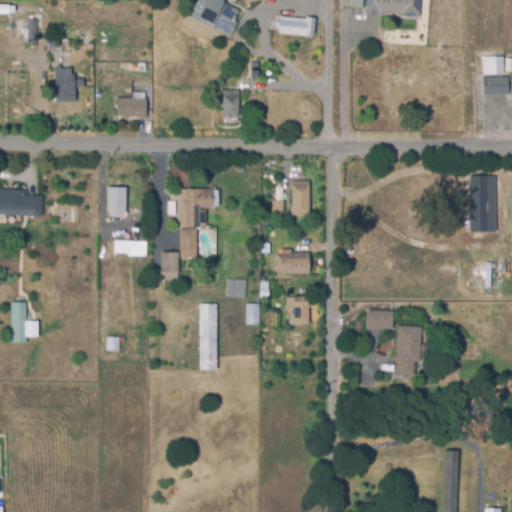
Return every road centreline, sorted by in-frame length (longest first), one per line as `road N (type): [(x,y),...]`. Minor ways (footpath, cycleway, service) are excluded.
road 1 (residential): [(0,139),(511,147)]
road 2 (residential): [(333,148),(335,511)]
